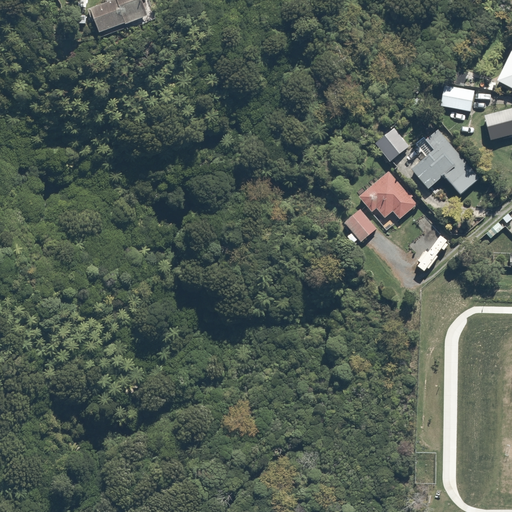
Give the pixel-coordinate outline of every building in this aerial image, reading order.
[(119,0),(91,12),(102,37),(151,16),(144,0),(119,0)] [(511,57),(498,85),(511,91),(511,57)] [(445,86),(441,109),(472,115),(476,92),(445,86)] [(511,110),(485,118),(492,144),(511,138),(511,110)] [(428,194),(445,180),(461,198),(480,181),(435,127),(413,145),(425,160),(410,173),(428,194)] [(396,131),(376,147),(392,167),(412,150),(396,131)] [(418,206),(391,172),(358,199),(372,215),(376,212),(384,222),(393,215),(399,222),(418,206)] [(361,210),(344,225),(363,246),(380,231),(361,210)]
